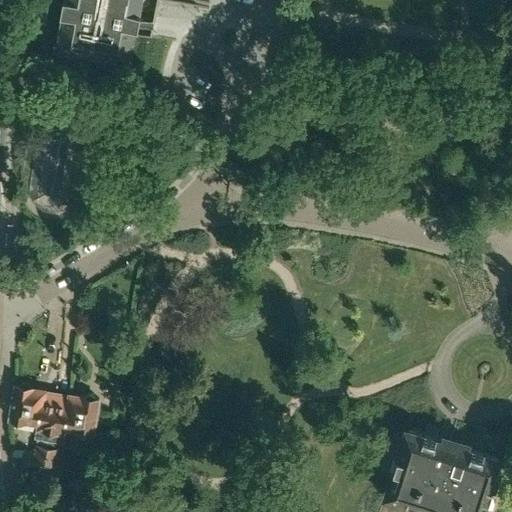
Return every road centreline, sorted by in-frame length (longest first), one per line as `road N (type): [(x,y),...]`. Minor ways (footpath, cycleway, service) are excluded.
road 1 (residential): [(0,319),(202,206),(288,206),(503,259)]
road 2 (residential): [(493,323),(457,335),(442,370),(451,396),(472,412),(511,409)]
